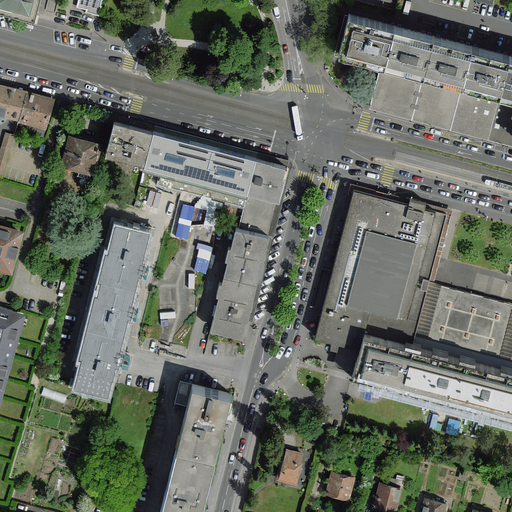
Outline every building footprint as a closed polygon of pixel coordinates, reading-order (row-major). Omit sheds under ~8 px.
[(0,0),(0,7),(33,16),(36,0),(0,0)] [(87,12),(99,15),(102,0),(79,0),(78,6),(87,9),(87,12)] [(385,64),(395,26),(349,13),(339,52),(385,64)] [(424,74),(433,36),(395,26),(385,64),(424,74)] [(462,85),(472,46),(433,36),(424,74),(462,85)] [(500,94),(510,56),(472,46),(462,85),(500,94)] [(511,97),(511,56),(510,56),(500,94),(511,97)] [(424,74),(385,64),(375,105),(378,106),(413,115),(424,74)] [(462,85),(424,74),(413,115),(452,126),(462,85)] [(0,84),(0,113),(13,116),(19,118),(19,117),(26,91),(20,89),(0,84)] [(500,94),(462,85),(452,126),(489,135),(500,94)] [(52,98),(26,91),(19,117),(45,124),(52,98)] [(511,97),(500,94),(489,135),(511,141),(511,97)] [(145,163),(153,130),(114,120),(106,153),(145,163)] [(205,144),(153,130),(145,163),(164,168),(197,177),(205,144)] [(0,173),(3,174),(14,134),(9,132),(6,131),(0,151),(0,173)] [(99,144),(72,137),(65,162),(80,166),(93,169),(99,144)] [(257,157),(205,144),(197,177),(249,190),(257,157)] [(285,164),(257,157),(249,190),(277,198),(280,198),(286,175),(282,174),(285,164)] [(90,178),(93,169),(80,166),(78,175),(90,178)] [(160,183),(245,205),(249,190),(197,177),(164,168),(160,183)] [(448,212),(355,188),(316,336),(339,342),(343,326),(365,332),(413,344),(428,286),(448,212)] [(277,198),(249,190),(245,205),(239,227),(268,234),(277,198)] [(178,233),(189,236),(197,204),(186,201),(178,233)] [(99,278),(102,279),(135,287),(149,231),(116,223),(109,251),(106,250),(99,278)] [(22,232),(0,226),(0,268),(11,272),(22,232)] [(268,234),(239,227),(236,226),(225,273),(256,280),(268,234)] [(197,268),(210,269),(213,243),(200,241),(197,268)] [(243,335),(256,280),(225,273),(211,327),(243,335)] [(124,331),(135,287),(102,279),(99,293),(95,292),(87,326),(123,335),(124,331)] [(163,304),(174,303),(173,286),(161,287),(163,304)] [(440,289),(428,286),(413,344),(425,348),(440,289)] [(467,359),(498,367),(511,309),(511,308),(440,289),(425,348),(467,359)] [(20,311),(0,305),(0,352),(10,356),(22,312),(20,311)] [(511,355),(511,309),(498,367),(508,370),(511,355)] [(111,381),(123,335),(87,326),(80,354),(83,355),(75,384),(109,392),(111,381)] [(343,326),(339,342),(360,348),(365,332),(343,326)] [(403,386),(413,344),(365,332),(360,348),(353,372),(403,386)] [(425,348),(413,344),(403,386),(456,399),(467,359),(425,348)] [(0,392),(10,356),(0,352),(0,392)] [(498,367),(467,359),(456,399),(498,410),(508,370),(498,367)] [(511,370),(508,370),(498,410),(511,413),(511,370)] [(187,406),(193,384),(181,381),(175,403),(187,406)] [(187,406),(177,447),(216,457),(231,393),(193,384),(187,406)] [(333,436),(325,434),(322,446),(330,449),(333,436)] [(177,447),(160,511),(201,511),(216,457),(177,447)] [(286,457),(300,460),(302,453),(288,449),(286,457)] [(284,456),(278,477),(296,482),(301,461),(300,460),(286,457),(284,456)] [(354,477),(333,471),(328,491),(348,496),(354,477)] [(401,488),(382,483),(376,504),(395,509),(401,488)] [(444,511),(447,503),(427,498),(422,511),(444,511)]
